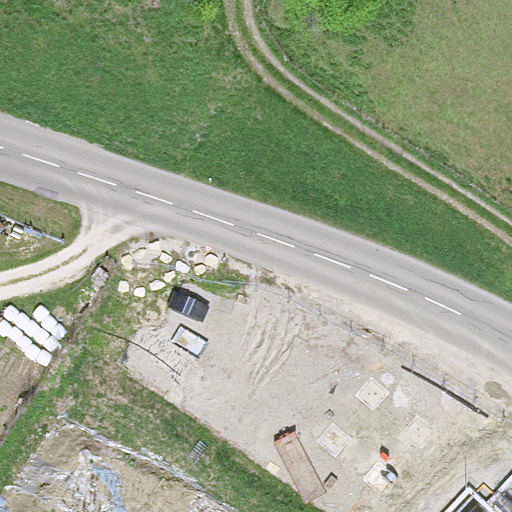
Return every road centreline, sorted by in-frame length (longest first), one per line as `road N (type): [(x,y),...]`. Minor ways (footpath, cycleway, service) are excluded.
road 1 (tertiary): [(511,339),(295,245),(0,146)]
road 2 (track): [(242,0),(262,68),(511,234)]
